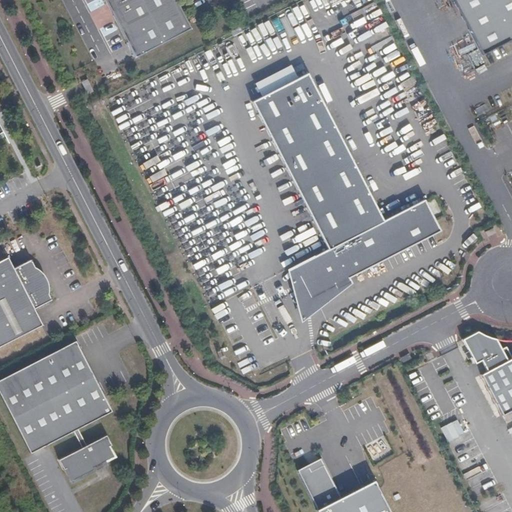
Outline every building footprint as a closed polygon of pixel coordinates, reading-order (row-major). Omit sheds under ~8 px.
[(135,60),(192,30),(176,0),(104,0),(110,10),(112,9),(115,17),(114,17),(127,44),(127,45),(135,60)] [(511,0),(453,0),(482,57),(511,41),(511,0)] [(260,97),(297,79),(291,67),(254,85),(260,97)] [(382,222),(307,74),(251,102),(326,250),(292,268),(309,300),(333,288),(334,291),(350,283),(348,279),(355,275),(439,232),(423,201),(382,222)] [(14,267),(8,256),(0,260),(0,344),(42,324),(34,308),(52,299),(49,293),(42,280),(47,278),(45,274),(41,270),(37,267),(35,266),(31,259),(14,267)] [(499,350),(494,340),(491,339),(490,338),(488,338),(486,337),(484,336),(483,336),(481,335),(479,334),(477,333),(476,332),(460,340),(473,364),(479,361),(485,372),(479,375),(500,416),(511,410),(511,358),(510,359),(504,347),(499,350)] [(43,356),(0,377),(0,395),(29,451),(72,429),(81,446),(58,458),(63,468),(65,467),(71,479),(94,467),(93,465),(103,461),(115,455),(110,444),(111,443),(106,433),(86,443),(78,427),(112,410),(76,340),(43,356)] [(318,455),(294,466),(318,511),(390,511),(373,477),(337,494),(318,455)]
